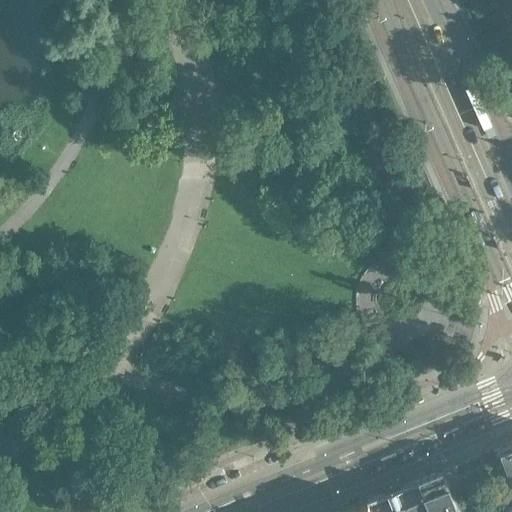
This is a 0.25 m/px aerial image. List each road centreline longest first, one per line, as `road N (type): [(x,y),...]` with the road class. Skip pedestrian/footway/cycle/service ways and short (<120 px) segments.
road 1 (tertiary): [(511,388),(207,511)]
road 2 (secondary): [(385,0),(511,293)]
road 3 (tertiary): [(265,511),(511,416)]
road 4 (secondary): [(504,160),(429,0)]
